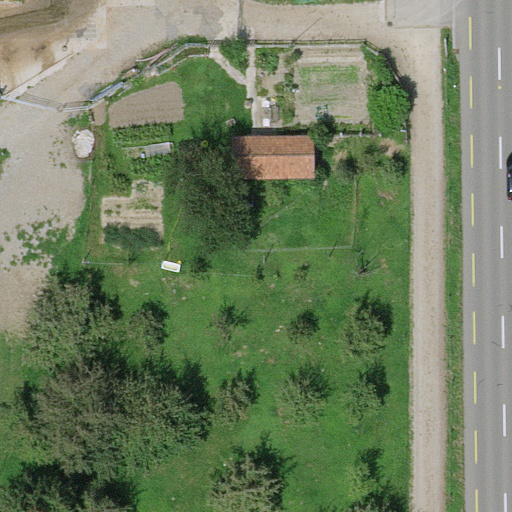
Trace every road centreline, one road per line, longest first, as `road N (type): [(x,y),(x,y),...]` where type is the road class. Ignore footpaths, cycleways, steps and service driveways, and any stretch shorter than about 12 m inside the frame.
road 1 (track): [(427,0),(435,511)]
road 2 (secondary): [(507,511),(500,0)]
